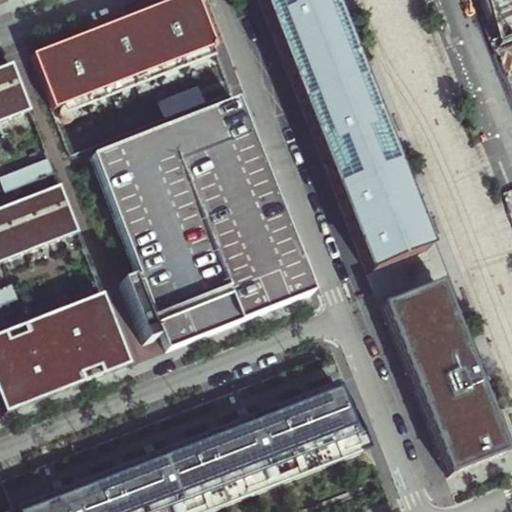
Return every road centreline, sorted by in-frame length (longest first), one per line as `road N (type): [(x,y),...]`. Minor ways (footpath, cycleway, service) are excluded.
road 1 (residential): [(342,318),(0,454)]
road 2 (residential): [(342,318),(219,0)]
road 3 (residential): [(417,511),(342,318)]
